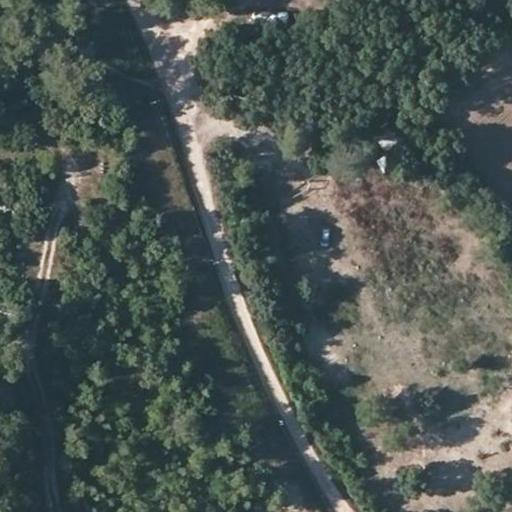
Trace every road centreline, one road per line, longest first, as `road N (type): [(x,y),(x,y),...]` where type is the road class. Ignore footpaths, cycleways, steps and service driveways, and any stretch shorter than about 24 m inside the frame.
road 1 (track): [(343,511),(254,345),(182,120)]
road 2 (track): [(55,511),(29,334),(69,162)]
road 3 (track): [(182,120),(133,0)]
